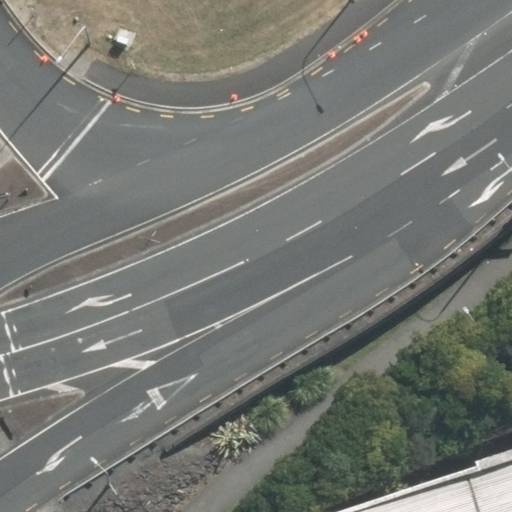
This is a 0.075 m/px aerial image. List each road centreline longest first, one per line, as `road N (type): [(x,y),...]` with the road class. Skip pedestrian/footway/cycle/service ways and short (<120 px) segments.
road 1 (secondary): [(511,127),(454,207),(404,247),(0,497)]
road 2 (secondary): [(511,125),(334,219),(0,364)]
road 3 (secondary): [(166,179),(458,0)]
road 4 (secondary): [(0,76),(63,144),(166,179)]
road 5 (secondary): [(0,254),(166,179)]
